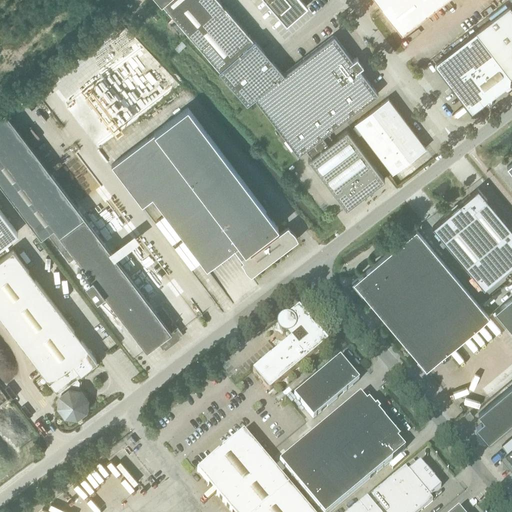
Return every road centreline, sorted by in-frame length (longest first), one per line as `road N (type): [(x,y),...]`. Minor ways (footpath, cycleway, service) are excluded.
road 1 (unclassified): [(0,500),(310,262)]
road 2 (unclassified): [(310,262),(506,511)]
road 3 (unclassified): [(310,262),(460,147)]
road 4 (unclassified): [(460,147),(347,0)]
road 5 (unknown): [(341,0),(288,37),(242,0)]
